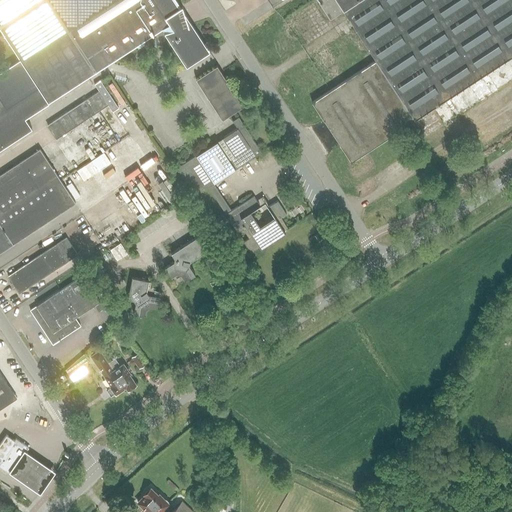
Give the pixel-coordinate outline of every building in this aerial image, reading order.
[(20,60),(48,103),(157,32),(159,35),(165,33),(186,67),(200,58),(199,56),(206,51),(189,25),(188,25),(187,22),(188,21),(187,17),(185,18),(182,6),(179,8),(173,0),(0,0),(0,29),(3,34),(0,35),(0,41),(3,46),(8,42),(20,60)] [(491,11),(511,49),(511,0),(319,0),(330,19),(351,7),(352,12),(358,23),(386,7),(381,0),(388,0),(390,2),(392,0),(482,0),(482,1),(487,10),(490,10),(491,11)] [(413,0),(397,11),(402,18),(428,2),(426,0),(413,0)] [(445,14),(467,0),(448,0),(439,6),(445,14)] [(477,9),(452,25),(456,31),(481,15),(477,9)] [(434,11),(408,28),(413,35),(438,19),(434,11)] [(389,13),(378,20),(376,17),(362,25),(371,39),(396,23),(389,13)] [(467,48),(492,32),(488,25),(462,40),(467,48)] [(392,72),(417,59),(401,27),(394,31),(395,34),(375,45),(381,56),(401,45),(402,48),(384,57),(392,72)] [(424,52),(449,36),(445,30),(420,46),(424,52)] [(499,42),(472,55),(476,63),(503,50),(499,42)] [(458,48),(430,61),(434,67),(461,54),(458,48)] [(441,122),(511,81),(511,58),(419,112),(421,115),(417,117),(427,134),(443,125),(441,122)] [(0,149),(32,128),(25,118),(48,103),(20,60),(0,73),(0,149)] [(441,78),(446,86),(471,70),(467,62),(441,78)] [(414,106),(440,91),(434,81),(423,87),(419,80),(429,75),(424,65),(398,80),(403,90),(412,84),(416,91),(408,95),(414,106)] [(222,120),(243,106),(216,66),(196,79),(222,120)] [(369,66),(314,98),(350,160),(389,137),(392,123),(390,119),(385,118),(382,113),(383,109),(380,104),(376,103),(372,106),(370,102),(371,94),(375,101),(376,101),(377,96),(368,81),(370,73),(371,66),(369,66)] [(100,80),(94,84),(99,91),(85,100),(47,125),(56,138),(108,104),(113,111),(118,108),(100,80)] [(232,121),(236,128),(176,168),(195,196),(209,187),(226,213),(224,214),(250,253),(287,229),(280,218),(286,214),(278,201),(267,208),(273,217),(259,226),(250,212),(260,206),(253,195),(231,210),(214,183),(261,152),(238,117),(232,121)] [(74,203),(40,150),(0,175),(0,252),(13,244),(13,243),(74,203)] [(206,250),(197,236),(171,253),(174,258),(173,262),(164,268),(171,278),(176,275),(181,277),(184,281),(195,274),(189,265),(189,261),(206,250)] [(19,293),(66,261),(78,254),(67,237),(8,276),(12,282),(10,283),(13,287),(15,286),(19,293)] [(100,301),(82,274),(30,310),(52,344),(80,325),(75,317),(94,305),(98,311),(104,308),(99,301),(100,301)] [(156,309),(158,297),(148,295),(146,292),(148,281),(131,278),(127,299),(133,300),(135,303),(133,314),(145,316),(146,310),(151,308),(156,309)] [(125,336),(121,329),(114,333),(118,340),(125,336)] [(124,388),(108,363),(99,351),(91,356),(111,386),(106,389),(111,395),(115,393),(115,394),(124,388)] [(88,360),(84,353),(65,370),(73,381),(87,372),(82,364),(88,360)] [(139,368),(145,365),(138,354),(132,358),(139,368)] [(108,363),(124,388),(125,387),(127,390),(135,384),(129,374),(129,372),(123,363),(119,366),(114,359),(108,363)] [(0,408),(16,398),(0,373),(0,408)] [(15,438),(14,440),(10,437),(6,434),(0,442),(0,457),(1,458),(0,460),(0,466),(10,473),(11,471),(26,450),(28,447),(15,438)] [(55,469),(26,450),(11,471),(40,491),(55,469)] [(191,511),(181,502),(170,511),(169,511),(165,508),(169,504),(167,503),(167,501),(165,499),(163,499),(158,494),(157,495),(150,488),(143,495),(144,495),(137,502),(146,511),(145,511),(191,511)]
